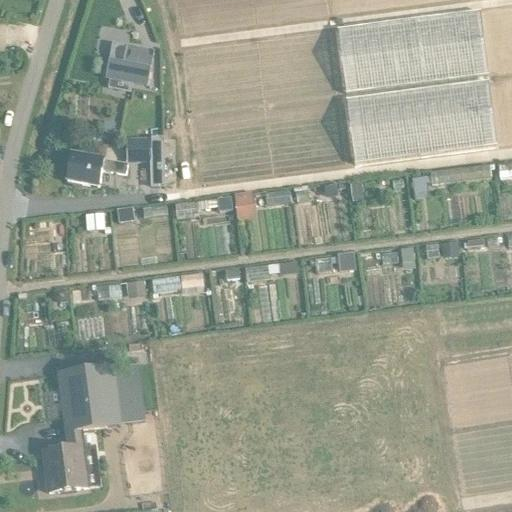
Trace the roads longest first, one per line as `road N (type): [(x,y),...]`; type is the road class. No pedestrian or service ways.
road 1 (track): [(149,196),(511,153)]
road 2 (unclassified): [(0,256),(58,0)]
